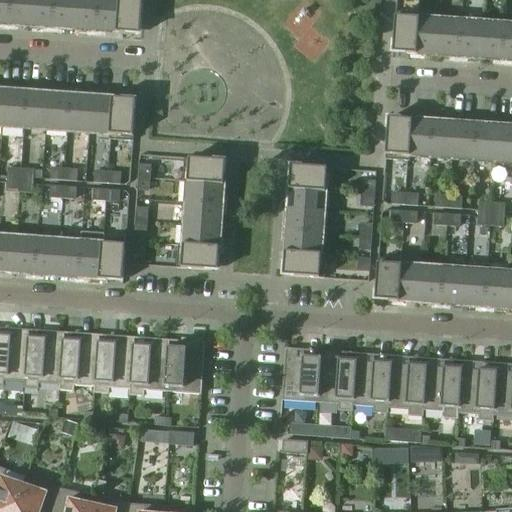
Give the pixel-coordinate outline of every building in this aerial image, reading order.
[(0,0),(0,25),(9,26),(11,0),(0,0)] [(31,28),(32,0),(11,0),(9,26),(31,28)] [(53,30),(54,0),(32,0),(31,28),(53,30)] [(74,31),(76,0),(54,0),(53,30),(74,31)] [(96,33),(98,0),(76,0),(74,31),(96,33)] [(116,34),(118,0),(98,0),(96,33),(116,34)] [(140,36),(142,0),(118,0),(116,34),(140,36)] [(416,56),(419,19),(419,15),(395,13),(392,54),(416,56)] [(437,57),(440,21),(419,19),(416,56),(437,57)] [(458,59),(461,22),(440,21),(437,57),(458,59)] [(480,60),(483,24),(461,22),(458,59),(480,60)] [(502,62),(505,25),(483,24),(480,60),(502,62)] [(511,62),(511,25),(505,25),(502,62),(511,62)] [(23,130),(26,93),(4,92),(2,128),(23,130)] [(45,131),(48,95),(26,93),(23,130),(45,131)] [(67,133),(70,97),(48,95),(45,131),(67,133)] [(89,135),(91,98),(70,97),(67,133),(89,135)] [(109,136),(112,100),(91,98),(89,135),(109,136)] [(133,143),(135,107),(136,101),(112,100),(109,136),(109,141),(133,143)] [(409,158),(412,121),(388,119),(385,161),(409,162),(409,158)] [(429,159),(432,123),(412,121),(409,158),(429,159)] [(451,161),(454,124),(432,123),(429,159),(451,161)] [(473,162),(475,126),(454,124),(451,161),(473,162)] [(495,164),(497,127),(475,126),(473,162),(495,164)] [(511,164),(511,128),(497,127),(495,164),(511,164)] [(225,162),(220,162),(184,159),(182,183),(187,184),(223,186),(225,162)] [(138,180),(150,181),(151,169),(139,168),(139,166),(138,180)] [(330,194),(332,170),(290,167),(289,191),(325,193),(330,194)] [(19,184),(21,170),(10,169),(9,181),(6,181),(9,181),(9,183),(19,184)] [(64,182),(65,170),(53,169),(53,180),(50,180),(50,181),(64,182)] [(19,184),(30,185),(31,183),(33,183),(33,182),(31,182),(31,170),(21,170),(19,184)] [(65,170),(64,182),(77,183),(77,182),(74,182),(75,170),(65,170)] [(106,185),(106,173),(97,172),(96,184),(93,183),(93,184),(106,185)] [(106,173),(106,185),(120,186),(120,185),(118,185),(119,174),(106,173)] [(149,191),(150,181),(138,180),(137,192),(138,190),(149,191)] [(374,197),(375,182),(375,184),(363,184),(362,196),(374,197)] [(19,194),(19,184),(9,183),(8,193),(19,194)] [(30,195),(30,185),(19,184),(19,194),(30,195)] [(222,207),(223,186),(187,184),(185,205),(222,207)] [(62,200),(63,188),(50,187),(52,188),(51,199),(62,200)] [(63,188),(62,200),(73,201),(74,189),(76,189),(63,188)] [(104,203),(105,191),(93,190),(95,191),(95,202),(104,203)] [(105,191),(104,203),(116,204),(117,192),(120,192),(105,191)] [(324,214),(325,193),(289,191),(287,212),(324,214)] [(406,207),(407,194),(394,194),(393,205),(391,205),(391,206),(406,207)] [(407,194),(406,207),(418,207),(415,207),(416,195),(407,194)] [(373,209),(374,197),(362,196),(361,205),(373,206),(373,209)] [(447,210),(448,197),(438,197),(437,208),(434,208),(434,209),(447,210)] [(448,197),(447,210),(461,210),(459,210),(459,198),(448,197)] [(491,218),(492,204),(481,203),(480,215),(478,214),(478,215),(480,215),(480,217),(491,218)] [(491,218),(502,219),(502,217),(504,217),(504,216),(502,216),(503,204),(492,204),(491,218)] [(220,228),(222,207),(185,205),(184,225),(220,228)] [(135,222),(147,223),(148,212),(136,211),(136,209),(135,222)] [(322,235),(324,214),(287,212),(286,232),(322,235)] [(404,225),(405,213),(390,212),(393,212),(392,224),(404,225)] [(405,213),(404,225),(414,225),(415,214),(417,214),(417,213),(405,213)] [(446,228),(447,216),(434,215),(436,215),(435,227),(446,228)] [(447,216),(446,228),(457,228),(458,217),(461,217),(461,216),(447,216)] [(490,228),(491,218),(480,217),(479,227),(490,228)] [(501,229),(502,219),(491,218),(490,228),(501,229)] [(146,234),(147,223),(135,222),(134,235),(135,233),(146,234)] [(219,249),(220,228),(184,225),(182,246),(178,245),(178,246),(219,249)] [(371,238),(372,225),(372,228),(360,227),(359,238),(371,238)] [(321,256),(322,235),(286,232),(284,253),(321,256)] [(0,274),(13,275),(16,239),(0,237),(0,274)] [(371,252),(371,238),(359,238),(359,249),(370,250),(370,252),(371,252)] [(35,277),(37,240),(16,239),(13,275),(35,277)] [(57,278),(59,242),(37,240),(35,277),(57,278)] [(122,283),(125,241),(101,240),(101,245),(98,281),(122,283)] [(78,280),(81,243),(59,242),(57,278),(78,280)] [(98,281),(101,245),(81,243),(78,280),(98,281)] [(133,243),(132,257),(133,257),(133,255),(145,255),(145,244),(133,243)] [(217,272),(219,249),(178,246),(176,269),(217,272)] [(326,256),(321,256),(284,253),(283,277),(324,280),(326,256)] [(369,273),(370,260),(358,259),(357,270),(369,271),(369,273)] [(399,303),(401,266),(402,262),(378,260),(375,301),(399,303)] [(419,304),(422,268),(401,266),(399,303),(419,304)] [(441,306),(443,269),(422,268),(419,304),(441,306)] [(462,307),(465,271),(443,269),(441,306),(462,307)] [(484,309),(487,272),(465,271),(462,307),(484,309)] [(506,310),(509,274),(487,272),(484,309),(506,310)] [(24,389),(28,331),(22,331),(21,338),(0,336),(0,387),(3,388),(4,382),(24,383),(23,389),(24,389)] [(59,392),(63,334),(57,333),(57,341),(28,339),(29,331),(28,331),(24,389),(38,390),(39,384),(59,386),(58,392),(59,392)] [(94,394),(98,336),(92,336),(92,343),(63,341),(64,334),(63,334),(59,392),(73,393),(74,387),(94,388),(93,394),(94,394)] [(129,397),(133,339),(127,338),(127,346),(99,344),(99,336),(98,336),(94,394),(108,395),(109,389),(129,391),(128,397),(129,397)] [(165,393),(169,341),(162,341),(162,348),(134,346),(134,339),(133,339),(129,397),(144,398),(144,392),(165,393)] [(201,396),(205,344),(192,343),(191,350),(169,349),(169,341),(165,393),(201,396)] [(317,404),(321,352),(320,352),(320,360),(297,358),(298,351),(285,350),(281,402),(317,404)] [(352,413),(356,355),(355,355),(355,362),(332,361),(333,353),(321,352),(317,404),(338,406),(338,412),(352,413)] [(387,415),(391,357),(390,357),(390,365),(367,363),(368,356),(356,355),(352,413),(353,413),(353,407),(373,408),(373,414),(387,415)] [(422,418),(426,360),(425,367),(403,366),(403,358),(391,357),(387,415),(388,415),(388,409),(408,411),(408,417),(422,418)] [(457,420),(461,362),(460,370),(438,368),(438,361),(426,360),(422,418),(423,418),(423,412),(443,413),(443,419),(457,420)] [(492,423),(497,365),(496,365),(495,372),(473,371),(473,363),(461,362),(457,420),(458,420),(459,414),(479,416),(478,422),(492,423)] [(511,373),(508,373),(508,366),(497,365),(492,423),(493,423),(494,417),(511,418),(511,373)] [(22,417),(23,409),(14,408),(14,416),(22,417)] [(57,419),(58,411),(49,411),(49,419),(57,419)] [(92,422),(93,414),(85,413),(84,421),(92,422)] [(127,424),(128,416),(120,416),(119,424),(127,424)] [(162,427),(163,419),(155,418),(154,426),(162,427)] [(163,419),(162,427),(170,428),(171,419),(163,419)] [(67,422),(63,434),(73,437),(77,425),(67,422)] [(315,438),(316,430),(308,430),(307,438),(315,438)] [(316,430),(315,438),(323,439),(324,431),(316,430)] [(358,441),(359,433),(351,433),(350,441),(358,441)] [(140,434),(139,444),(144,444),(150,440),(150,435),(140,434)] [(169,434),(168,446),(192,448),(193,435),(169,434)] [(394,444),(394,436),(386,435),(385,443),(394,444)] [(429,446),(429,438),(421,438),(421,446),(429,446)] [(464,449),(464,441),(456,440),(456,448),(464,449)] [(306,456),(307,444),(283,442),(282,454),(306,456)] [(499,451),(500,443),(491,442),(491,450),(499,451)] [(341,447),(340,458),(348,459),(352,455),(352,447),(341,447)] [(308,448),(307,460),(316,460),(321,457),(321,449),(308,448)] [(389,452),(374,452),(374,467),(389,467),(389,452)] [(469,455),(469,460),(473,466),(477,466),(478,456),(469,455)] [(0,511),(14,511),(26,479),(0,469),(0,511)] [(53,511),(60,490),(26,479),(14,511),(53,511)] [(91,511),(95,498),(60,490),(53,511),(91,511)] [(127,511),(129,506),(95,498),(91,511),(127,511)]
